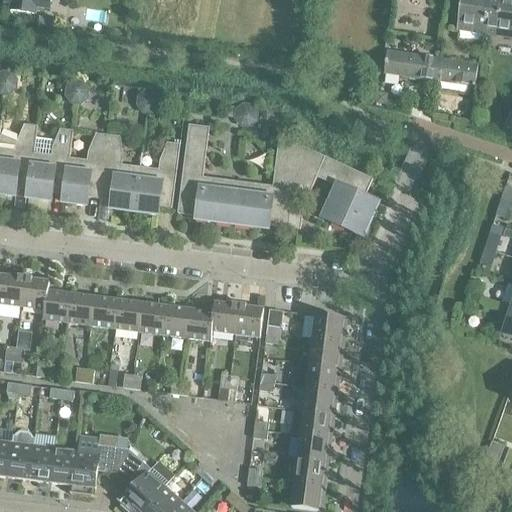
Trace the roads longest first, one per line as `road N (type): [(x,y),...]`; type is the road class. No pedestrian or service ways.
road 1 (residential): [(366,287),(0,237)]
road 2 (residential): [(354,511),(384,289),(366,287)]
